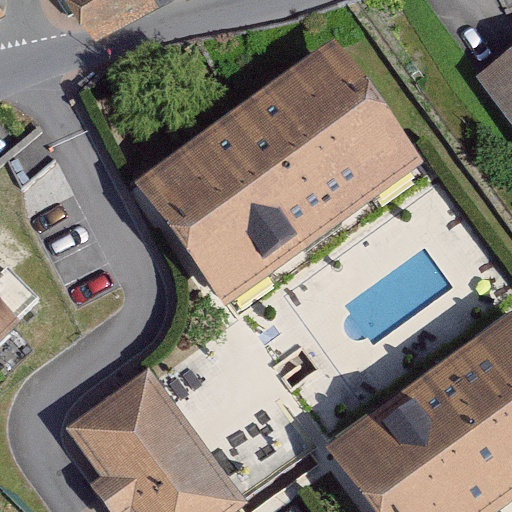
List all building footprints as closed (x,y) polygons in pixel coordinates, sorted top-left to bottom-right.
[(79,0),(97,25),(148,0),(79,0)] [(511,40),(464,74),(511,141),(511,40)] [(320,42),(113,190),(199,310),(406,162),(320,42)] [(511,312),(309,457),(349,511),(491,511),(511,497),(511,312)] [(0,314),(0,335),(10,325),(0,314)] [(145,382),(68,434),(121,511),(222,511),(230,507),(145,382)]
